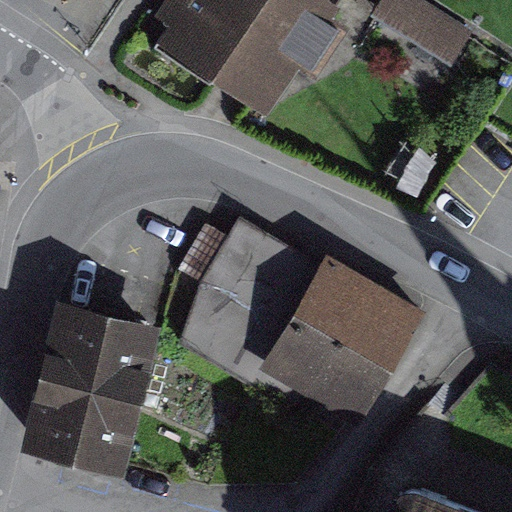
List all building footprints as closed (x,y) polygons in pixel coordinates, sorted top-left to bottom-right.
[(329,12),(311,0),(176,0),(165,18),(178,27),(165,46),(261,109),(295,58),(308,66),(329,34),(319,27),(329,12)] [(480,17),(451,0),(379,0),(376,6),(459,54),(480,17)] [(267,351),(362,405),(419,306),(321,249),(313,259),(237,220),(200,266),(184,333),(267,351)] [(152,318),(68,298),(36,432),(120,452),(152,318)] [(511,511),(511,508),(416,474),(402,511),(511,511)]
